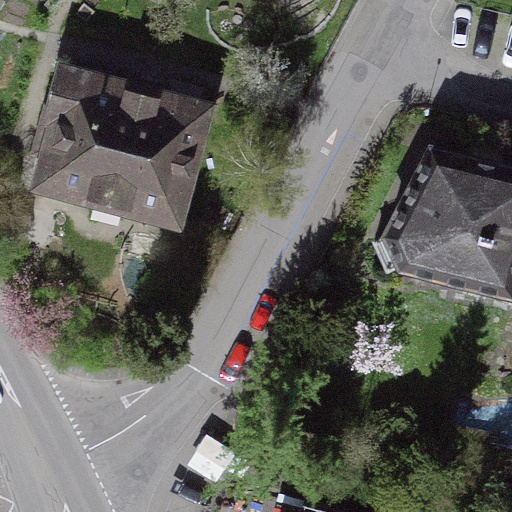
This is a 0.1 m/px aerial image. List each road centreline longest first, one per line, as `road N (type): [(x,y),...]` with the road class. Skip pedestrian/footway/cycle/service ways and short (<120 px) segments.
road 1 (residential): [(369,68),(194,361),(139,417),(45,469)]
road 2 (residential): [(511,103),(369,68)]
